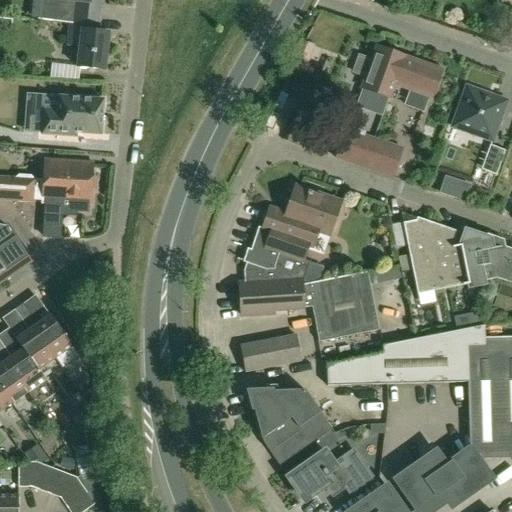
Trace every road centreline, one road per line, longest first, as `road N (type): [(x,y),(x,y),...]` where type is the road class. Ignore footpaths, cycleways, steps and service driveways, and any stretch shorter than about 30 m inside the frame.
road 1 (residential): [(276,511),(239,458),(216,399),(207,335),(210,277),(227,216),(260,147),(275,143),(503,225)]
road 2 (tertiary): [(288,0),(192,175),(165,254),(158,316)]
road 3 (unclassified): [(140,0),(116,233)]
road 4 (tertiary): [(222,511),(191,437),(178,357),(158,316)]
road 5 (tertiary): [(158,316),(150,363),(157,414),(189,511)]
road 6 (unclassified): [(353,15),(511,65)]
road 7 (residential): [(0,302),(116,233)]
